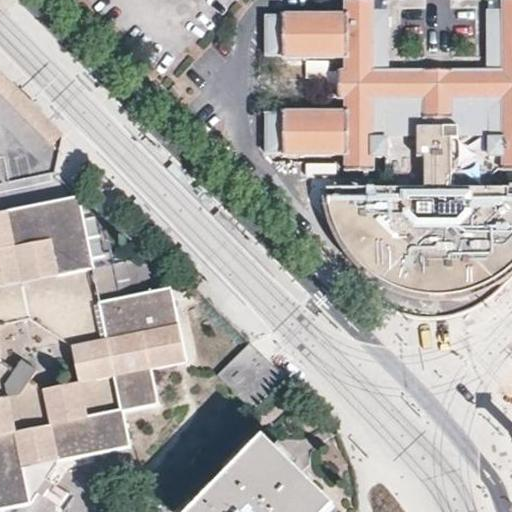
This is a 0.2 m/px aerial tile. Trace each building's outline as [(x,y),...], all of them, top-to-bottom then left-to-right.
[(511,4),(504,5),(504,17),(495,17),(495,69),(393,69),(392,18),(378,17),(378,6),(349,7),(349,17),(285,18),(284,25),(271,26),(271,56),(285,55),(285,61),(349,61),(349,74),(343,74),(343,103),(349,103),(349,115),(284,115),(283,122),(272,122),(272,150),(284,150),(284,157),(350,157),(350,172),(381,172),(380,157),(392,157),(392,142),(421,141),(422,161),(429,161),(428,192),(370,193),(370,202),(332,203),(337,226),(350,253),(367,273),(391,289),(417,299),(443,301),(478,297),(503,285),(511,276),(511,192),(454,193),(454,142),(462,142),(461,140),(495,140),(496,156),(505,156),(505,170),(511,169),(511,4)] [(63,128),(0,65),(0,88),(52,140),(58,133),(63,128)] [(333,169),(333,160),(303,161),(304,171),(333,169)] [(188,179),(173,163),(171,165),(168,168),(183,184),(188,179)] [(220,210),(199,189),(197,192),(194,194),(215,215),(217,213),(220,210)] [(81,195),(0,210),(0,507),(33,502),(58,458),(133,442),(126,407),(162,399),(155,363),(190,355),(175,285),(159,288),(151,252),(117,257),(105,213),(88,214),(81,195)] [(154,212),(138,196),(136,198),(133,201),(149,217),(154,212)] [(246,236),(230,220),(225,225),(241,241),(243,239),(246,236)] [(185,244),(164,222),(159,227),(180,248),(182,246),(185,244)] [(211,270),(196,254),(191,259),(206,275),(209,272),(211,270)] [(280,373),(249,341),(217,375),(251,410),(284,377),(280,373)] [(188,511),(177,511),(164,500),(152,511),(325,511),(335,502),(294,461),(267,434),(188,511)]
